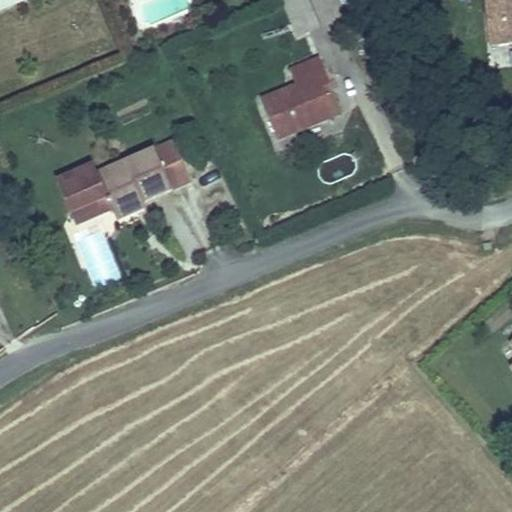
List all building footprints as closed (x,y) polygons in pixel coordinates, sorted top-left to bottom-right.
[(302,0),(308,14),(339,0),(302,0)] [(511,0),(498,0),(499,22),(511,22),(511,0)] [(312,63),(279,77),(292,114),(351,91),(344,74),(354,69),(339,33),(305,45),(312,63)] [(88,151),(52,167),(65,197),(101,180),(107,193),(109,197),(143,182),(191,161),(173,121),(91,157),(88,151)] [(326,179),(351,176),(350,163),(325,166),(326,179)] [(101,180),(65,197),(70,209),(107,193),(101,180)] [(143,182),(109,197),(113,206),(147,191),(143,182)]
